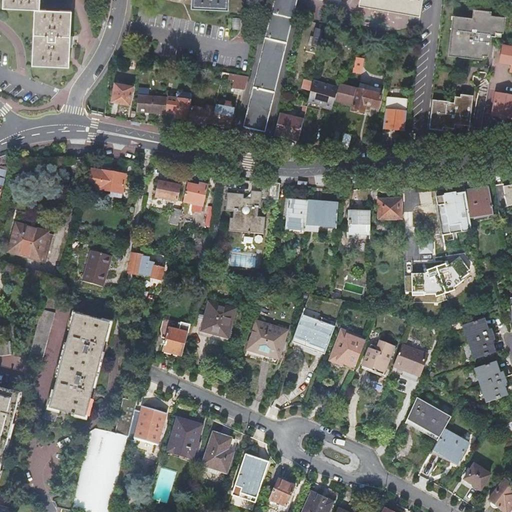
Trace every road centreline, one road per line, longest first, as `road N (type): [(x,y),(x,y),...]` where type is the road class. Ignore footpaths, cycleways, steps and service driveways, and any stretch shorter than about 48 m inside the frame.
road 1 (secondary): [(68,127),(290,170),(447,163),(511,150)]
road 2 (residential): [(119,0),(68,127)]
road 3 (residential): [(274,431),(152,375)]
road 4 (residential): [(381,478),(359,453),(303,427),(274,431)]
road 5 (residential): [(274,431),(289,453),(348,479),(381,478)]
